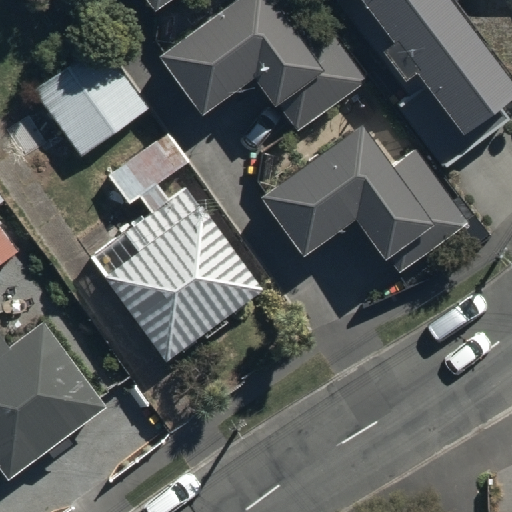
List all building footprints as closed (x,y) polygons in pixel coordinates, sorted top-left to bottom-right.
[(141,0),(148,9),(159,0),(141,0)] [(286,25),(267,0),(226,0),(154,55),(196,110),(249,70),(296,132),(365,80),(310,6),(286,25)] [(511,92),(511,83),(448,0),(364,0),(391,36),(376,47),(398,76),(378,92),(438,170),(506,117),(496,104),(511,92)] [(77,153),(146,104),(114,58),(44,108),(77,153)] [(385,171),(352,125),(258,192),(300,251),(350,215),(392,274),(467,222),(415,149),(385,171)] [(149,211),(86,256),(161,362),(262,289),(177,169),(191,159),(168,127),(103,173),(123,201),(136,192),(149,211)] [(0,220),(0,263),(20,249),(0,220)] [(0,458),(13,476),(96,412),(32,328),(10,345),(0,331),(0,458)]
